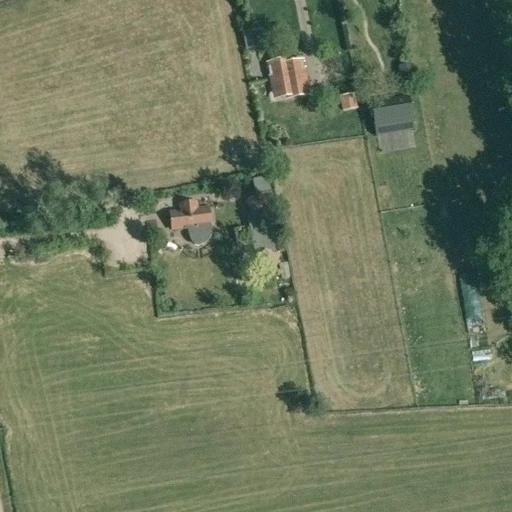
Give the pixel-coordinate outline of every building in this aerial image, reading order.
[(264,65),(272,103),(283,100),(284,103),(310,98),(303,61),(290,64),(290,59),(264,65)] [(399,69),(401,86),(411,85),(409,67),(399,69)] [(354,94),(339,97),(342,112),(357,109),(354,94)] [(411,122),(408,98),(370,104),(374,128),(411,122)] [(268,205),(261,195),(260,193),(255,196),(245,203),(252,214),(247,217),(254,251),(260,253),(258,265),(275,269),(278,256),(275,255),(266,207),(268,205)] [(209,231),(209,227),(207,210),(196,211),(196,205),(179,208),(180,213),(170,214),(173,231),(188,229),(188,234),(189,236),(190,238),(191,241),(193,244),(196,246),(196,247),(197,247),(198,247),(200,246),(202,244),(204,243),(205,242),(206,240),(207,239),(208,237),(209,235),(209,233),(209,231)]
